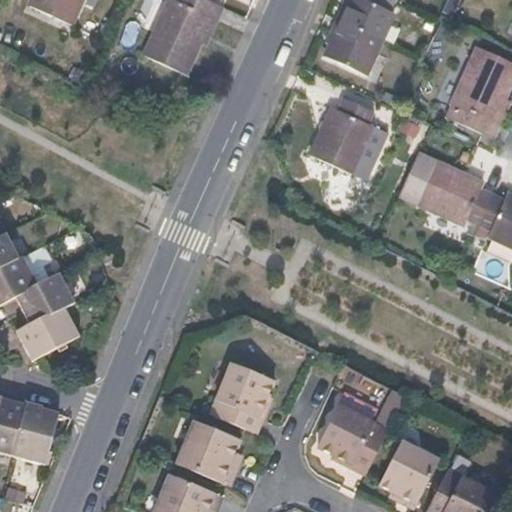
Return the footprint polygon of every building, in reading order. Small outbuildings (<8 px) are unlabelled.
[(86,0),(38,0),(34,8),(73,27),(86,0)] [(213,20),(221,24),(225,11),(201,0),(174,0),(149,59),(189,76),(213,20)] [(355,0),(346,22),(341,21),(335,34),(338,36),(329,58),(368,76),(396,17),(382,10),(386,0),(355,0)] [(496,139),(502,127),(496,124),(511,89),(511,64),(482,50),(449,119),(496,139)] [(372,125),(377,115),(348,101),(343,112),(338,110),(316,156),(355,175),(376,127),(372,125)] [(485,186),(422,157),(404,196),(469,226),(471,222),(494,231),(491,236),(511,245),(511,197),(509,196),(507,201),(483,191),(485,186)] [(0,267),(16,259),(2,234),(0,234),(0,267)] [(48,261),(41,246),(16,259),(0,267),(0,301),(14,295),(36,284),(30,271),(41,265),(48,261)] [(30,271),(36,284),(48,278),(41,265),(30,271)] [(56,274),(48,278),(36,284),(14,295),(29,322),(63,305),(70,301),(56,274)] [(63,305),(29,322),(15,329),(32,358),(41,355),(78,335),(63,305)] [(223,364),(202,411),(254,433),(273,386),(223,364)] [(23,404),(0,398),(0,451),(10,454),(23,404)] [(10,454),(40,463),(55,412),(40,408),(40,405),(24,401),(23,404),(10,454)] [(329,457),(362,474),(384,429),(336,404),(315,445),(331,453),(329,457)] [(193,420),(175,463),(227,485),(240,456),(232,453),(238,439),(193,420)] [(386,484),(382,492),(410,506),(437,456),(395,435),(374,477),(386,484)] [(460,467),(436,511),(487,511),(501,488),(460,467)] [(169,474),(152,511),(213,511),(221,497),(169,474)]
